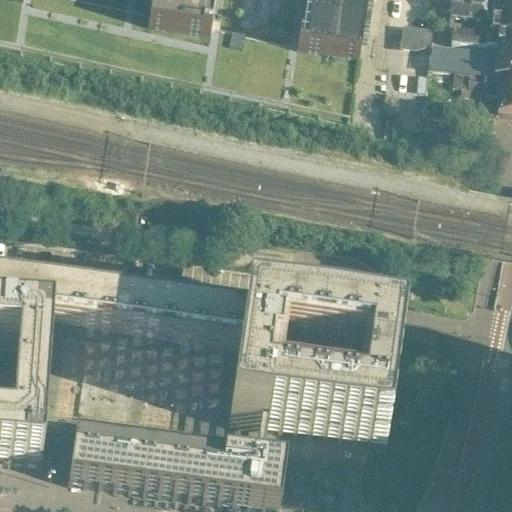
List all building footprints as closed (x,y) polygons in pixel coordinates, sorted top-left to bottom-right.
[(33,0),(33,5),(89,14),(90,0),(152,0),(148,32),(210,43),(217,0),(315,0),(306,61),(356,70),(357,70),(368,0),(33,0)] [(475,0),(430,0),(430,9),(511,16),(511,0),(493,0),(493,2),(475,0)] [(429,16),(429,20),(450,22),(449,34),(452,34),(490,38),(511,39),(511,16),(430,9),(429,16)] [(402,31),(400,54),(414,55),(430,51),(431,35),(429,34),(402,31)] [(452,34),(451,47),(497,52),(496,60),(511,61),(511,39),(490,38),(452,34)] [(432,52),(428,74),(454,77),(498,82),(511,83),(511,61),(496,60),(432,52)] [(454,77),(452,91),(461,92),(456,121),(495,123),(495,119),(497,119),(498,118),(510,119),(510,118),(511,118),(511,83),(498,82),(454,77)] [(307,441),(312,442),(385,452),(392,402),(400,342),(0,287),(0,469),(40,472),(42,446),(53,448),(50,467),(70,470),(68,489),(237,511),(279,511),(286,468),(261,465),(263,456),(304,461),(307,441)] [(324,310),(337,312),(340,293),(327,291),(324,310)] [(337,312),(324,310),(323,319),(336,321),(337,312)]
